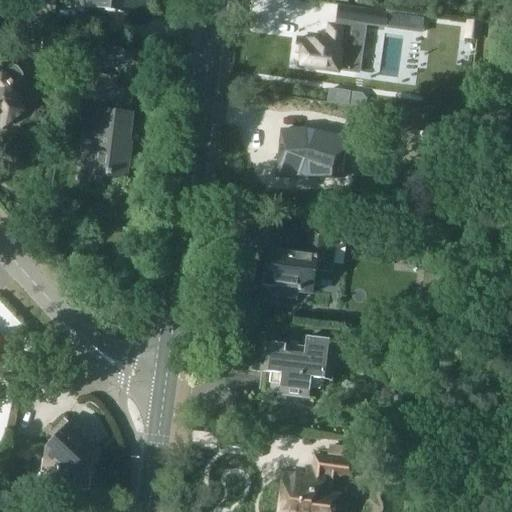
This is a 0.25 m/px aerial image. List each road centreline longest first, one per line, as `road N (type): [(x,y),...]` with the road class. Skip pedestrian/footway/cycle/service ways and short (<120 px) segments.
road 1 (secondary): [(161,408),(215,0)]
road 2 (residential): [(161,408),(137,400),(0,248)]
